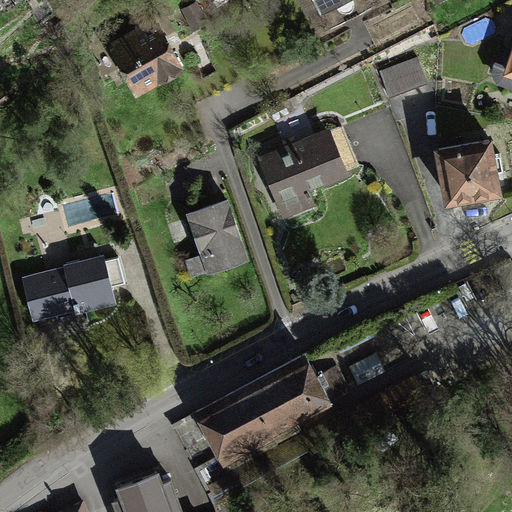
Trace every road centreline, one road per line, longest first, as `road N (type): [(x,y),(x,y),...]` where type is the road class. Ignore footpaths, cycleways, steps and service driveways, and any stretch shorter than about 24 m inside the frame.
road 1 (residential): [(0,507),(153,406),(511,231)]
road 2 (unknown): [(291,338),(211,114),(224,98),(353,21)]
